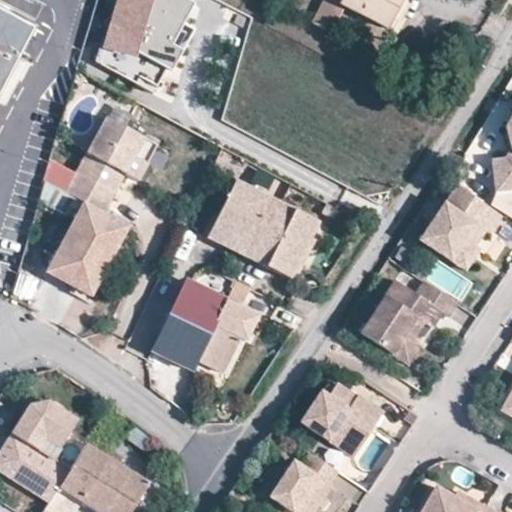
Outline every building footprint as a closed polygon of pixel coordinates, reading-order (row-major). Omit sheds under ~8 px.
[(121,0),(103,63),(155,92),(168,68),(178,73),(200,33),(189,27),(200,7),(188,0),(121,0)] [(347,0),(343,8),(391,33),(408,0),(347,0)] [(0,94),(33,31),(0,13),(0,94)] [(511,110),(502,126),(507,148),(501,157),(488,160),(494,191),(511,186),(511,110)] [(133,157),(143,140),(107,119),(65,193),(81,201),(103,214),(124,174),(139,182),(148,166),(133,157)] [(157,148),(143,140),(133,157),(148,166),(157,148)] [(206,237),(288,277),(317,221),(277,201),(236,181),(206,237)] [(470,245),(474,247),(484,232),(488,235),(501,216),(456,186),(420,240),(456,265),(470,245)] [(511,186),(494,191),(487,204),(511,219),(511,186)] [(45,265),(89,292),(125,226),(103,214),(81,201),(45,265)] [(478,251),(474,247),(470,245),(456,265),(465,271),(478,251)] [(0,288),(9,292),(19,258),(0,252),(0,288)] [(86,297),(89,292),(45,265),(41,270),(42,271),(86,297)] [(423,324),(431,329),(442,313),(448,317),(457,304),(423,282),(415,294),(394,281),(359,334),(392,354),(403,337),(411,342),(423,324)] [(228,301),(249,306),(253,288),(232,284),(228,301)] [(233,341),(246,317),(184,285),(148,353),(188,375),(194,364),(199,356),(224,369),(237,343),(233,341)] [(255,321),(246,317),(233,341),(237,343),(243,346),(255,321)] [(407,365),(431,329),(423,324),(411,342),(403,337),(392,354),(407,365)] [(220,377),(224,369),(199,356),(194,364),(220,377)] [(365,422),(373,427),(383,413),(357,396),(356,397),(337,384),(328,397),(320,391),(300,422),(344,452),(365,422)] [(511,388),(499,410),(511,417),(511,388)] [(30,423),(24,420),(0,456),(0,474),(49,507),(58,491),(69,473),(53,462),(77,425),(51,407),(38,407),(37,412),(37,413),(30,423)] [(33,407),(24,420),(30,423),(37,413),(37,412),(38,407),(33,407)] [(353,457),(373,427),(365,422),(344,452),(353,457)] [(87,446),(83,452),(114,472),(118,466),(117,466),(87,446)] [(114,472),(83,452),(69,473),(58,491),(91,511),(131,511),(144,491),(114,472)] [(312,511),(330,486),(328,485),(337,471),(310,453),(301,467),(291,460),(267,495),(292,511),(312,511)] [(493,511),(481,505),(477,511),(454,497),(435,486),(420,511),(493,511)] [(457,491),(454,497),(477,511),(481,505),(457,491)]
